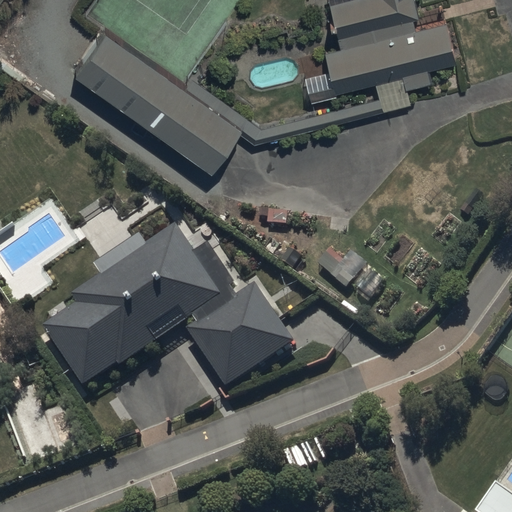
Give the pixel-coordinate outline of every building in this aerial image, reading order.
[(252,141),(386,107),(410,101),(407,90),(406,86),(430,80),(428,71),(457,63),(446,21),(417,28),(414,17),(420,15),(416,0),(343,0),(330,4),(341,47),(326,51),(337,94),(380,83),(383,96),(262,127),(263,126),(193,78),(187,87),(101,29),(72,70),(213,167),(238,131),(252,141)] [(200,327),(190,333),(230,391),(298,345),(258,287),(238,300),(234,294),(239,290),(211,248),(199,257),(185,237),(179,228),(149,248),(139,234),(93,266),(102,279),(74,298),(80,307),(46,330),(60,350),(88,392),(196,320),(200,327)] [(345,258),(331,247),(319,263),(367,301),(388,274),(354,247),(345,258)] [(415,426),(404,401),(371,414),(380,439),(415,426)] [(511,511),(511,460),(477,511),(511,511)]
